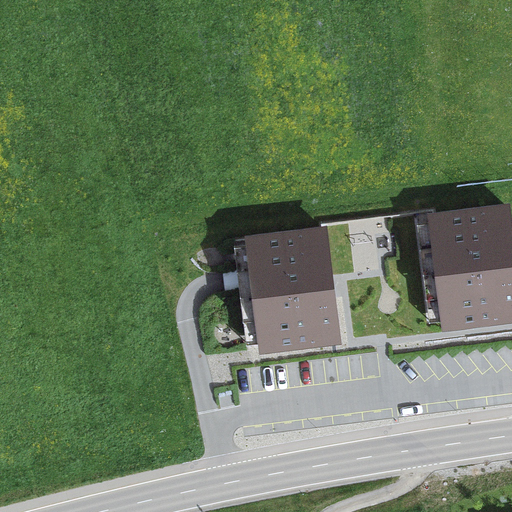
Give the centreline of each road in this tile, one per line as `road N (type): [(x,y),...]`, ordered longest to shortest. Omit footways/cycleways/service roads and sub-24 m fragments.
road 1 (primary): [(99,511),(329,463),(439,449)]
road 2 (residential): [(337,511),(410,482),(439,449)]
